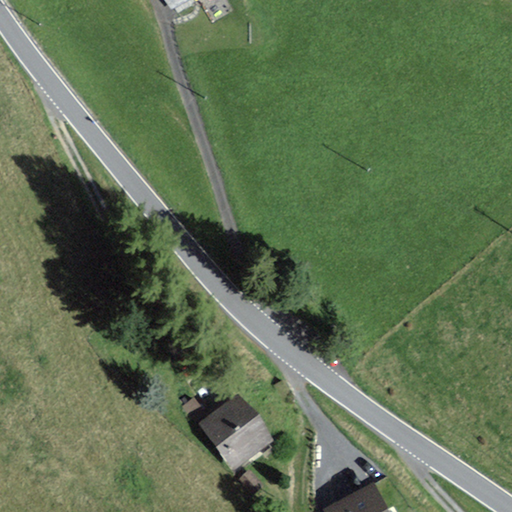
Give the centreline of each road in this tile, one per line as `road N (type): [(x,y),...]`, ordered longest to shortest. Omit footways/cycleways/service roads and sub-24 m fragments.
road 1 (tertiary): [(511,505),(347,392),(211,276),(0,13)]
road 2 (track): [(53,87),(63,132),(210,403)]
